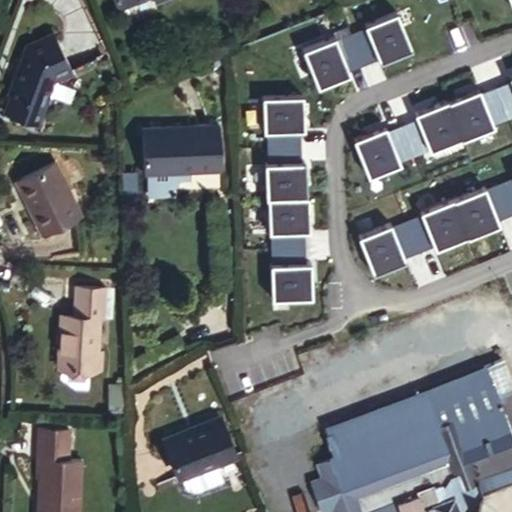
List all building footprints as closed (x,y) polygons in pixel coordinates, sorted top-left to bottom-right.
[(118,0),(128,24),(144,16),(146,20),(167,13),(165,6),(179,0),(118,0)] [(392,6),(352,23),(368,61),(408,44),(392,6)] [(0,85),(3,88),(0,94),(0,108),(31,117),(48,67),(67,60),(50,20),(14,36),(0,78),(0,85)] [(332,30),(292,47),(308,85),(348,68),(332,30)] [(511,67),(497,74),(511,111),(511,67)] [(484,78),(444,94),(460,132),(499,116),(484,78)] [(299,89),(256,91),(258,132),(301,130),(299,89)] [(440,94),(400,111),(416,149),(456,132),(440,94)] [(136,119),(137,166),(218,165),(217,119),(136,119)] [(383,119),(343,136),(359,174),(399,157),(383,119)] [(300,151),(257,153),(259,194),(302,192),(300,151)] [(25,199),(36,224),(77,208),(52,152),(22,163),(34,195),(25,199)] [(12,167),(25,199),(34,195),(22,163),(12,167)] [(511,167),(502,171),(511,195),(511,167)] [(482,182),(442,198),(458,236),(498,219),(482,182)] [(303,194),(260,196),(262,237),(305,235),(303,194)] [(440,198),(400,215),(416,253),(456,236),(440,198)] [(389,216),(349,233),(365,271),(404,254),(389,216)] [(308,257),(265,259),(267,300),(310,298),(308,257)] [(65,279),(65,307),(92,308),(92,279),(65,279)] [(52,307),(51,360),(96,363),(96,343),(91,342),(92,308),(65,307),(52,307)] [(302,421),(308,438),(376,412),(448,384),(504,363),(495,337),(475,346),(477,351),(302,421)] [(376,412),(308,438),(319,465),(491,395),(511,443),(511,446),(471,462),(476,472),(511,458),(511,385),(504,363),(448,384),(376,412)] [(470,487),(476,472),(471,462),(511,446),(511,443),(491,395),(319,465),(299,472),(305,485),(298,488),(292,496),(293,500),(295,506),(297,511),(299,511),(313,511),(315,511),(349,511),(400,492),(414,484),(424,485),(432,505),(443,501),(440,494),(448,483),(461,477),(462,488),(470,487)] [(161,432),(174,474),(233,452),(220,413),(161,432)] [(32,453),(29,511),(71,511),(74,454),(59,454),(61,423),(27,422),(26,452),(32,453)] [(466,499),(470,487),(462,488),(461,477),(448,483),(440,494),(443,501),(454,497),(456,503),(466,499)] [(400,492),(408,511),(411,511),(417,510),(432,505),(424,485),(414,484),(400,492)] [(460,511),(456,503),(454,497),(443,501),(432,505),(417,510),(417,511),(460,511)]
